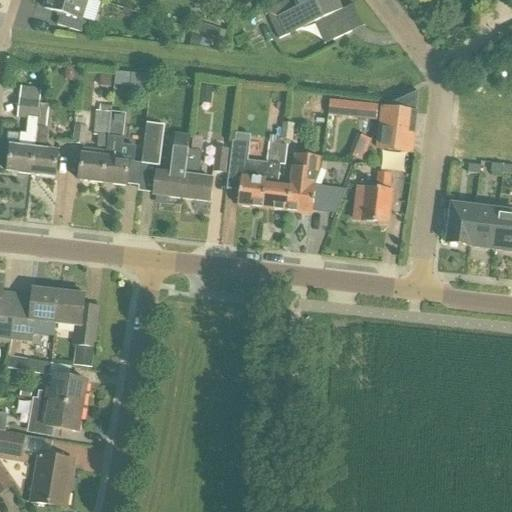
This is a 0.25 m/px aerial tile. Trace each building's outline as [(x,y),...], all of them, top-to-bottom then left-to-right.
[(81,21),(87,0),(45,0),(43,9),(60,14),(56,26),(81,33),(84,22),(81,21)] [(351,33),(335,0),(316,0),(292,11),(288,1),(265,11),(270,22),(279,40),(313,24),(323,46),(351,33)] [(219,39),(222,31),(197,22),(195,31),(207,35),(219,39)] [(210,42),(201,38),(199,45),(208,48),(210,42)] [(150,76),(130,74),(128,89),(148,92),(150,76)] [(101,75),(100,87),(111,88),(112,76),(101,75)] [(31,176),(39,104),(40,91),(20,89),(17,118),(27,119),(26,135),(20,134),(18,148),(10,147),(7,173),(31,176)] [(381,107),(376,150),(413,155),(418,112),(416,112),(419,92),(384,108),(381,107)] [(342,118),(343,103),(329,102),(328,116),(342,118)] [(45,151),(47,130),(46,129),(49,105),(39,104),(31,176),(54,179),(58,153),(45,151)] [(376,121),(377,106),(358,104),(357,119),(376,121)] [(106,149),(111,113),(111,107),(99,105),(98,112),(95,111),(92,135),(98,136),(97,148),(106,149)] [(126,115),(111,113),(106,149),(106,152),(102,184),(126,187),(129,161),(120,160),(126,115)] [(293,142),(294,124),(281,123),(280,141),(293,142)] [(165,144),(167,128),(149,126),(144,165),(158,166),(160,143),(165,144)] [(85,146),(87,128),(73,127),(72,144),(85,146)] [(362,162),(371,141),(356,135),(348,156),(362,162)] [(198,179),(204,138),(192,137),(190,151),(187,151),(181,200),(209,203),(212,181),(198,179)] [(156,174),(153,197),(181,200),(187,151),(188,144),(174,142),(169,175),(156,174)] [(232,143),(226,190),(239,192),(237,207),(261,210),(265,180),(267,164),(247,162),(249,145),(232,143)] [(265,180),(261,210),(287,213),(290,188),(289,188),(277,187),(279,166),(284,166),(285,155),(287,146),(269,144),(267,164),(265,180)] [(225,175),(228,150),(215,148),(212,173),(225,175)] [(106,152),(82,149),(78,182),(102,184),(106,152)] [(290,188),(287,213),(311,216),(315,186),(321,169),(322,159),(293,155),(290,183),(289,188),(290,188)] [(491,165),(490,173),(502,174),(503,166),(491,165)] [(468,166),(467,174),(479,175),(480,167),(468,166)] [(511,167),(503,166),(502,174),(511,175),(511,167)] [(388,191),(390,175),(377,174),(375,190),(365,189),(357,189),(353,220),(361,221),(361,222),(388,225),(392,192),(388,191)] [(451,207),(446,245),(469,248),(474,209),(451,207)] [(474,209),(469,248),(492,251),(497,212),(474,209)] [(511,214),(497,212),(492,251),(511,253),(511,214)] [(507,273),(488,273),(488,283),(511,283),(511,269),(507,269),(507,273)] [(0,338),(12,340),(15,316),(0,314),(3,287),(0,286),(0,338)] [(59,293),(55,325),(77,328),(75,347),(73,367),(92,369),(97,325),(81,323),(84,296),(82,296),(80,290),(63,288),(60,293),(59,293)] [(55,325),(59,293),(33,291),(30,318),(15,316),(12,340),(31,342),(32,332),(54,335),(55,325)] [(49,377),(51,364),(27,360),(24,373),(49,377)] [(38,392),(37,400),(83,408),(87,383),(53,377),(50,394),(38,392)] [(33,400),(27,434),(43,436),(44,428),(53,430),(57,430),(78,434),(83,408),(37,400),(33,400)] [(0,432),(0,456),(21,460),(25,437),(3,433),(0,432)] [(66,509),(74,462),(38,456),(31,499),(33,500),(32,504),(66,509)] [(0,495),(12,488),(0,468),(0,495)]
